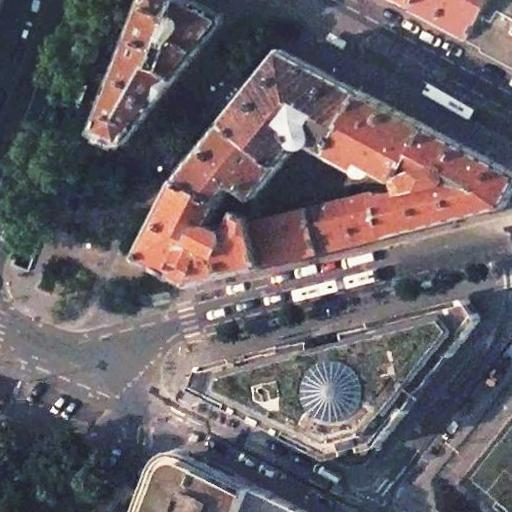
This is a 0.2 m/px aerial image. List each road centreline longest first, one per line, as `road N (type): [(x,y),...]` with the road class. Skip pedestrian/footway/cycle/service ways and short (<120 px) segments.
road 1 (tertiary): [(504,241),(53,362)]
road 2 (residential): [(511,314),(372,511)]
road 3 (residential): [(300,0),(511,113)]
road 4 (residential): [(370,511),(165,400)]
road 5 (secondary): [(0,202),(78,0)]
road 6 (residential): [(112,511),(142,434),(165,400)]
